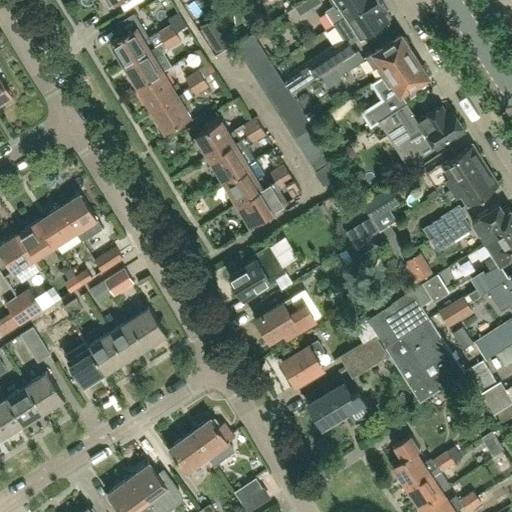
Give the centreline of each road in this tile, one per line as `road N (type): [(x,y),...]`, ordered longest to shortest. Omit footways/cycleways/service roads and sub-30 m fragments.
road 1 (residential): [(219,368),(70,124)]
road 2 (residential): [(0,502),(219,368)]
road 3 (residential): [(307,511),(219,368)]
road 4 (residential): [(511,163),(448,68),(484,47)]
road 5 (residential): [(70,124),(0,4)]
